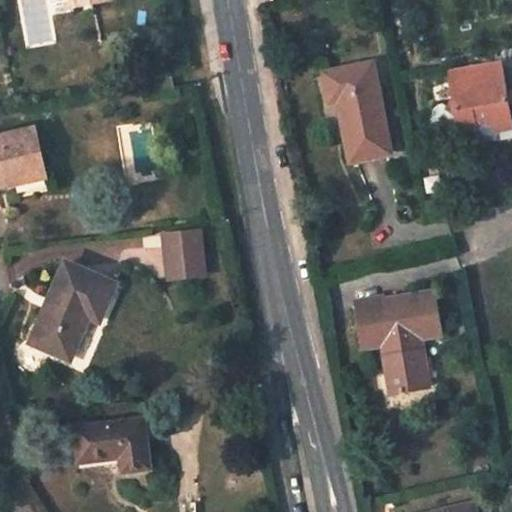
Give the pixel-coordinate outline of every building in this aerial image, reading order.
[(511,49),(501,51),(502,63),(448,73),(452,99),(446,109),(456,117),(460,138),(474,136),(476,146),(501,142),(499,131),(511,128),(511,107),(511,105),(511,49)] [(338,101),(350,160),(390,153),(372,63),(326,73),(330,102),(338,101)] [(172,73),(147,78),(150,95),(175,89),(172,73)] [(0,177),(46,168),(37,128),(0,136),(0,177)] [(0,187),(48,177),(46,168),(0,177),(0,187)] [(198,229),(163,233),(169,280),(204,276),(198,229)] [(117,284),(68,262),(51,299),(56,300),(52,310),(46,308),(33,340),(72,357),(90,315),(102,320),(117,284)] [(418,351),(416,339),(422,338),(440,334),(432,294),(359,306),(366,347),(383,344),(392,392),(429,385),(423,350),(418,351)] [(51,299),(46,308),(52,310),(56,300),(51,299)] [(151,466),(145,420),(77,429),(82,460),(123,455),(126,470),(151,466)]
